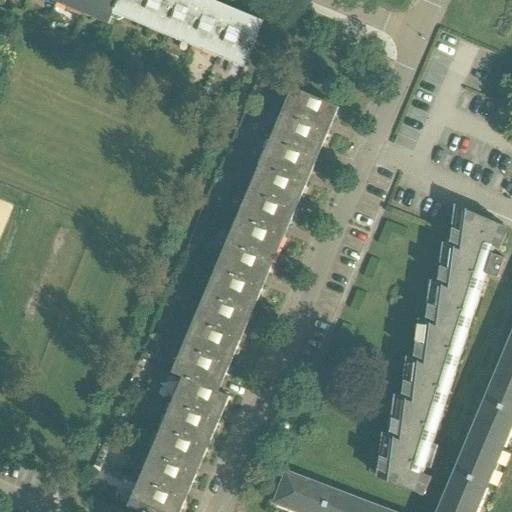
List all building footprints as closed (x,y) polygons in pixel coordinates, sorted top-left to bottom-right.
[(58,0),(57,3),(83,14),(88,0),(58,0)] [(88,0),(83,14),(109,25),(114,14),(119,0),(88,0)] [(150,0),(119,0),(114,14),(140,25),(150,0)] [(180,0),(150,0),(140,25),(166,36),(180,0)] [(211,1),(209,0),(180,0),(166,36),(192,47),(211,1)] [(237,12),(211,1),(192,47),(218,58),(237,12)] [(263,23),(237,12),(218,58),(244,69),(263,23)] [(294,89),(281,120),(328,139),(340,109),(294,89)] [(328,139),(281,120),(270,146),(317,164),(328,139)] [(259,171),(306,189),(317,164),(270,146),(259,171)] [(306,189),(259,171),(249,196),(296,215),(306,189)] [(238,222),(285,240),(296,215),(249,196),(238,222)] [(384,457),(382,478),(425,496),(433,477),(416,470),(431,434),(428,433),(443,396),(440,395),(456,358),(452,357),(468,320),(464,319),(480,282),(477,281),(480,272),(500,279),(506,258),(494,254),(495,249),(500,251),(509,229),(465,211),(464,218),(462,232),(456,230),(451,270),(445,268),(444,268),(438,308),(433,305),(432,305),(427,346),(421,344),(420,344),(414,384),(408,381),(402,422),(397,419),(396,419),(391,460),(385,457),(384,457)] [(285,240),(238,222),(227,247),(274,266),(285,240)] [(217,272),(264,291),(274,266),(227,247),(217,272)] [(264,291),(217,272),(206,298),(253,316),(264,291)] [(253,316),(206,298),(195,323),(242,342),(253,316)] [(185,348),(231,367),(242,342),(195,323),(185,348)] [(300,511),(476,511),(511,428),(511,339),(440,511),(386,511),(288,471),(276,502),(300,511)] [(231,367),(185,348),(174,374),(184,379),(185,378),(221,393),(221,392),(231,367)] [(221,422),(232,397),(221,392),(221,393),(185,378),(184,379),(174,404),(221,422)] [(163,429),(211,448),(221,422),(174,404),(163,429)] [(200,473),(211,448),(163,429),(152,454),(200,473)] [(142,480),(189,499),(200,473),(152,454),(142,480)] [(141,511),(183,511),(189,499),(142,480),(130,507),(141,511)]
